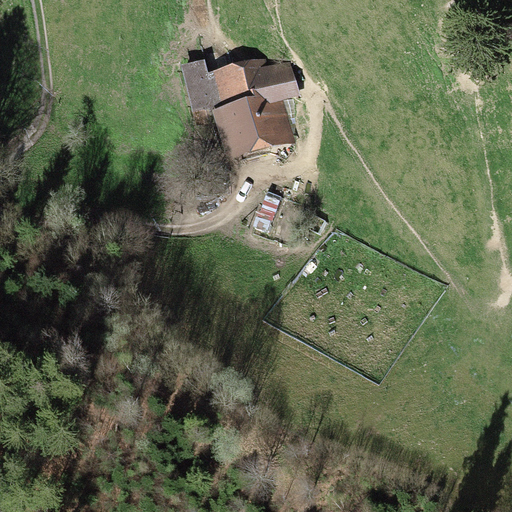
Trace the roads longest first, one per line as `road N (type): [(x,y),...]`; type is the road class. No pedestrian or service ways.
road 1 (track): [(0,213),(29,222),(160,229),(215,223),(247,189),(305,156),(313,117),(306,89)]
road 2 (track): [(35,0),(47,109),(0,184)]
